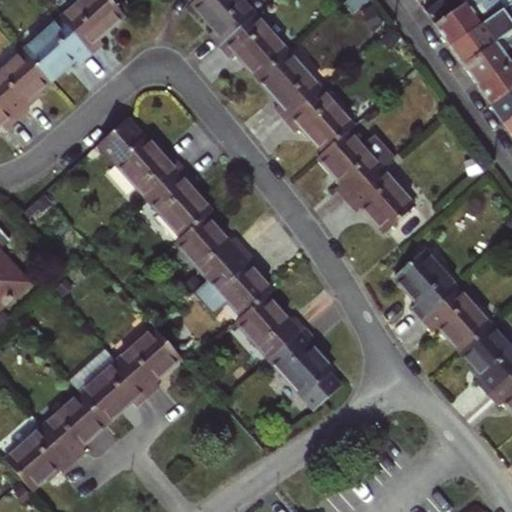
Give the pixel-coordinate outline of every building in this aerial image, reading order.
[(82,0),(61,19),(93,54),(105,43),(100,38),(125,16),(111,0),(82,0)] [(211,34),(222,46),(256,16),(242,0),(196,0),(197,1),(194,4),(216,29),(211,34)] [(368,0),(349,0),(344,4),(353,14),(368,0)] [(442,0),(426,12),(433,23),(465,0),(442,0)] [(465,0),(433,23),(449,45),(493,14),(511,0),(489,0),(487,2),(485,0),(465,0)] [(449,45),(463,65),(507,34),(493,14),(449,45)] [(237,52),(260,79),(289,53),(256,16),(222,46),(231,57),(237,52)] [(25,51),(51,81),(76,59),(81,65),(93,54),(61,19),(25,51)] [(511,30),(507,34),(463,65),(477,85),(511,60),(511,30)] [(0,73),(0,98),(18,119),(30,109),(26,103),(51,81),(25,51),(0,73)] [(277,109),(287,121),(322,90),(289,53),(260,79),(282,105),(277,109)] [(511,60),(477,85),(491,105),(511,90),(511,60)] [(303,127),(325,152),(349,131),(355,126),(322,90),(287,121),(297,132),(303,127)] [(511,90),(491,105),(504,123),(511,117),(511,90)] [(18,119),(0,98),(0,126),(2,125),(6,130),(18,119)] [(150,201),(185,170),(176,160),(170,164),(129,120),(100,144),(150,201)] [(336,188),(347,200),(383,168),(396,157),(375,135),(362,145),(349,131),(325,152),(319,158),(341,184),(336,188)] [(383,168),(347,200),(357,211),(363,206),(386,233),(416,206),(383,168)] [(185,170),(150,201),(183,239),(208,217),(213,213),(190,188),(195,182),(185,170)] [(208,217),(183,239),(177,244),(210,281),(244,251),(235,240),(231,244),(208,217)] [(0,308),(28,283),(0,252),(0,250),(11,240),(0,227),(0,308)] [(244,251),(210,281),(230,303),(243,318),(267,297),(273,291),(251,266),(255,262),(244,251)] [(424,320),(459,288),(426,251),(398,277),(420,302),(413,307),(424,320)] [(210,281),(195,294),(215,316),(230,303),(210,281)] [(463,351),(492,326),(459,288),(424,320),(433,330),(440,325),(463,351)] [(271,361),(306,331),(295,318),(289,323),(267,297),(243,318),(237,323),(271,361)] [(511,349),(492,326),(463,351),(485,376),(479,381),(490,394),(511,374),(511,349)] [(182,360),(156,329),(118,362),(148,397),(160,386),(157,382),(182,360)] [(306,331),(271,361),(315,411),(343,385),(311,347),(317,342),(306,331)] [(148,397),(118,362),(107,349),(70,381),(82,395),(107,425),(133,402),(138,406),(148,397)] [(511,374),(490,394),(500,405),(506,400),(511,406),(511,374)] [(44,428),(74,463),(86,452),(82,446),(107,425),(82,395),(44,428)] [(63,472),(74,463),(44,428),(7,460),(33,490),(59,467),(63,472)]
